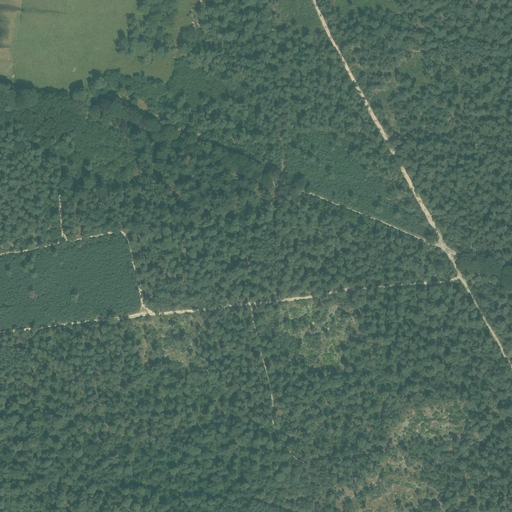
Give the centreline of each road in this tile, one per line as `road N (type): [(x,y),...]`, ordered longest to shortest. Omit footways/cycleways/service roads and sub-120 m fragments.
road 1 (track): [(445,248),(96,109),(65,175),(63,240)]
road 2 (track): [(313,0),(445,248)]
road 3 (track): [(251,304),(462,277)]
road 4 (track): [(143,315),(121,232),(0,255)]
road 5 (track): [(0,332),(143,315)]
